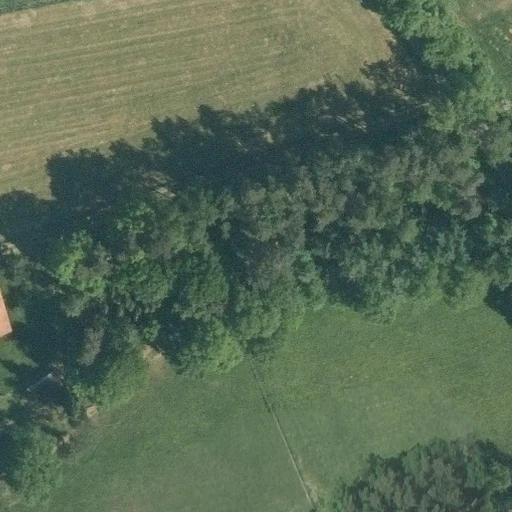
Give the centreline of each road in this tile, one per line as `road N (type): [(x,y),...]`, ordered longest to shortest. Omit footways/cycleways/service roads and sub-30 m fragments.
road 1 (unknown): [(450,86),(50,235)]
road 2 (unclassified): [(511,177),(390,0)]
